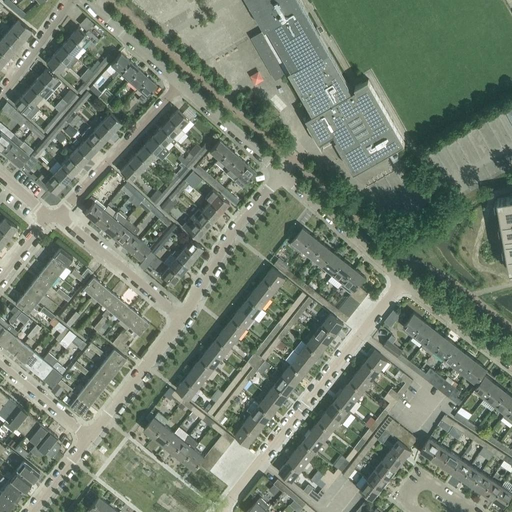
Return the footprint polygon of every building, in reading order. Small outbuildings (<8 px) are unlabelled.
[(9,0),(6,4),(12,9),(16,5),(9,0)] [(350,88),(299,0),(255,0),(270,26),(251,37),(267,65),(274,61),(282,75),(289,71),(313,113),(306,116),(309,121),(307,122),(308,122),(309,121),(312,127),(311,128),(313,128),(316,134),(315,134),(315,135),(316,134),(319,140),(318,141),(319,140),(320,141),(334,133),(337,138),(339,142),(337,142),(339,145),(339,146),(354,171),(385,153),(405,142),(368,78),(362,82),(361,82),(355,86),(356,88),(352,90),(350,88)] [(19,8),(16,12),(22,17),(25,13),(19,8)] [(18,18),(10,27),(23,39),(23,38),(31,29),(18,18)] [(78,26),(70,35),(81,45),(86,39),(93,45),(99,38),(88,28),(85,32),(78,26)] [(10,27),(10,28),(3,36),(2,36),(16,48),(16,47),(23,39),(10,27)] [(81,45),(70,35),(62,44),(73,54),(81,45)] [(2,36),(2,37),(0,39),(0,50),(8,57),(13,50),(15,48),(16,48),(2,36)] [(65,63),(73,54),(62,44),(54,53),(65,63)] [(119,71),(129,60),(120,52),(110,63),(116,68),(111,74),(114,77),(119,71)] [(65,63),(54,53),(50,58),(49,57),(46,61),(46,62),(57,72),(65,63)] [(112,56),(109,53),(101,62),(104,65),(112,56)] [(128,79),(138,68),(129,60),(119,71),(128,79)] [(101,69),(97,66),(92,71),(96,75),(101,69)] [(47,67),(39,76),(53,90),(62,81),(47,67)] [(137,87),(147,76),(138,68),(128,79),(137,87)] [(93,78),(89,75),(84,81),(88,84),(93,78)] [(39,76),(31,85),(42,95),(45,99),(53,90),(39,76)] [(157,84),(147,76),(137,87),(143,92),(138,98),(141,101),(157,84)] [(85,88),(81,84),(76,90),(80,93),(85,88)] [(92,84),(89,88),(94,93),(98,89),(92,84)] [(42,95),(31,85),(22,94),(33,104),(42,95)] [(91,93),(87,90),(79,100),(83,103),(91,93)] [(78,96),(74,92),(66,101),(70,105),(78,96)] [(101,92),(98,96),(103,101),(107,97),(101,92)] [(25,113),(33,104),(22,94),(14,103),(25,113)] [(83,103),(79,100),(71,109),(75,112),(83,103)] [(110,100),(106,104),(112,109),(115,105),(110,100)] [(70,105),(66,101),(58,111),(62,114),(70,105)] [(14,108),(9,114),(21,124),(26,118),(14,108)] [(124,113),(118,108),(115,112),(120,117),(124,113)] [(178,108),(169,117),(180,128),(188,118),(178,108)] [(82,118),(75,112),(71,109),(63,118),(67,121),(74,127),(82,118)] [(113,131),(121,122),(110,112),(102,121),(113,131)] [(59,117),(55,114),(51,120),(54,123),(59,117)] [(180,128),(169,117),(161,126),(176,141),(184,132),(180,128)] [(63,118),(59,123),(62,127),(67,121),(63,118)] [(0,149),(10,138),(13,133),(0,121),(0,149)] [(104,140),(113,131),(102,121),(94,129),(104,140)] [(30,122),(26,125),(32,130),(35,127),(30,122)] [(47,124),(43,129),(46,132),(51,127),(47,124)] [(70,124),(64,130),(72,137),(77,131),(70,124)] [(104,140),(94,129),(89,125),(81,134),(86,138),(96,148),(104,140)] [(176,141),(161,126),(153,135),(163,145),(164,145),(169,139),(173,143),(176,141)] [(56,127),(51,132),(54,136),(59,130),(56,127)] [(39,130),(36,134),(41,139),(44,135),(39,130)] [(60,131),(55,136),(59,140),(64,134),(60,131)] [(13,133),(10,138),(0,149),(9,157),(19,145),(19,146),(23,141),(13,133)] [(163,145),(153,135),(144,144),(155,154),(160,148),(164,151),(167,148),(164,145),(163,145)] [(52,139),(48,136),(43,141),(47,145),(52,139)] [(88,157),(96,148),(86,138),(77,147),(88,157)] [(213,141),(209,138),(201,147),(204,151),(213,141)] [(209,150),(219,158),(228,147),(219,139),(209,150)] [(155,154),(144,144),(136,153),(147,163),(155,154)] [(204,151),(201,147),(196,144),(195,145),(199,149),(193,157),(197,160),(204,151)] [(28,154),(19,146),(19,145),(9,157),(19,165),(28,154)] [(40,145),(35,150),(39,154),(44,148),(40,145)] [(80,166),(88,157),(77,147),(69,156),(80,166)] [(224,170),(237,155),(228,147),(219,158),(215,162),(224,170)] [(147,163),(136,153),(128,161),(139,171),(147,163)] [(197,160),(193,157),(188,153),(183,159),(179,155),(176,158),(180,161),(189,169),(197,160)] [(32,154),(21,167),(27,172),(38,159),(32,154)] [(233,178),(246,163),(237,155),(224,170),(233,178)] [(72,175),(80,166),(69,156),(61,165),(72,175)] [(139,171),(128,161),(120,170),(131,180),(139,171)] [(189,169),(180,161),(172,170),(174,172),(181,178),(189,169)] [(256,171),(246,163),(233,178),(243,186),(256,171)] [(198,164),(195,167),(200,172),(204,169),(198,164)] [(64,183),(72,175),(61,165),(53,174),(63,183),(64,183)] [(192,170),(188,176),(191,179),(196,173),(192,170)] [(53,174),(48,178),(42,172),(35,179),(46,189),(49,186),(55,192),(60,188),(61,189),(65,185),(64,183),(63,183),(53,174)] [(117,172),(114,175),(123,184),(127,180),(117,172)] [(174,172),(166,181),(173,187),(181,178),(174,172)] [(207,172),(204,175),(209,180),(213,177),(207,172)] [(185,179),(177,188),(181,191),(188,182),(185,179)] [(216,180),(213,183),(222,191),(225,188),(216,180)] [(130,184),(126,187),(132,193),(136,189),(130,184)] [(170,190),(166,187),(161,193),(165,196),(170,190)] [(209,201),(220,211),(225,206),(227,206),(229,204),(229,202),(212,187),(204,197),(209,201)] [(181,191),(177,188),(169,197),(172,201),(175,203),(177,201),(176,197),(181,191)] [(225,188),(222,191),(231,200),(234,196),(225,188)] [(136,189),(132,193),(141,201),(144,197),(136,189)] [(165,196),(161,193),(157,189),(149,198),(153,202),(157,205),(165,196)] [(103,208),(105,206),(91,195),(84,204),(88,208),(84,212),(94,220),(103,208)] [(511,195),(510,196),(497,198),(497,199),(499,207),(501,224),(503,231),(505,245),(506,253),(509,270),(511,269),(511,195)] [(144,197),(141,201),(139,203),(148,211),(153,205),(144,197)] [(172,201),(169,197),(164,203),(168,206),(172,201)] [(209,201),(202,210),(213,220),(220,211),(209,201)] [(202,210),(199,207),(191,216),(191,217),(205,229),(209,224),(210,224),(213,221),(213,220),(202,210)] [(103,227),(112,216),(103,208),(94,220),(103,227)] [(156,208),(153,212),(158,217),(162,213),(156,208)] [(5,216),(4,216),(5,217),(0,222),(0,227),(9,235),(16,226),(17,226),(5,216)] [(121,223),(112,216),(103,227),(112,235),(122,223),(121,223)] [(165,216),(162,220),(167,225),(170,222),(165,216)] [(191,216),(190,216),(182,225),(197,238),(201,233),(203,233),(205,230),(205,229),(191,217),(191,216)] [(135,226),(126,218),(121,223),(122,223),(112,235),(121,243),(135,226)] [(177,226),(173,223),(169,229),(172,232),(177,226)] [(140,239),(134,234),(139,229),(135,226),(121,243),(130,250),(140,239)] [(0,227),(0,243),(2,245),(2,244),(6,238),(9,235),(9,236),(9,235),(0,227)] [(300,252),(302,249),(313,235),(309,233),(310,232),(303,227),(289,244),(300,252)] [(170,235),(166,232),(158,241),(162,245),(170,235)] [(312,257),(324,243),(323,243),(319,241),(320,240),(313,235),(302,249),(312,257)] [(191,237),(183,247),(195,257),(203,247),(191,237)] [(150,247),(140,239),(130,250),(140,258),(150,247)] [(162,245),(158,241),(150,251),(154,254),(162,245)] [(334,251),(333,251),(333,252),(330,249),(330,248),(324,243),(312,257),(323,265),(334,251)] [(72,255),(60,245),(60,246),(53,255),(65,264),(72,255)] [(183,247),(178,253),(174,249),(171,253),(175,256),(187,266),(195,257),(183,247)] [(154,254),(150,251),(142,260),(150,267),(158,257),(154,254)] [(333,273),(344,259),(343,260),(340,257),(340,256),(334,251),(323,265),(333,273)] [(64,264),(65,265),(65,264),(53,255),(52,255),(53,255),(46,264),(45,264),(57,274),(58,274),(57,273),(64,264)] [(179,275),(187,266),(175,256),(168,265),(179,275)] [(343,281),(354,267),(353,268),(350,265),(351,264),(344,259),(333,273),(343,281)] [(273,264),(284,272),(287,268),(277,260),(273,264)] [(57,274),(45,264),(45,265),(38,274),(50,283),(57,274)] [(171,284),(179,275),(168,265),(160,275),(171,284)] [(272,267),(264,276),(277,287),(285,277),(272,266),(271,267),(272,267)] [(354,267),(343,281),(340,285),(350,294),(354,289),(358,284),(365,275),(364,275),(364,276),(360,273),(361,272),(354,267)] [(88,268),(82,275),(86,279),(92,271),(88,268)] [(297,276),(287,268),(284,272),(294,280),(297,276)] [(71,272),(77,277),(80,274),(73,269),(71,272)] [(38,274),(31,283),(30,283),(42,293),(43,293),(42,292),(49,283),(50,284),(50,283),(38,274)] [(86,279),(82,275),(80,274),(77,277),(83,282),(86,279)] [(102,283),(93,276),(93,275),(83,287),(92,294),(92,295),(102,283)] [(277,287),(264,276),(256,286),(269,297),(277,287)] [(308,284),(297,276),(294,280),(304,288),(308,284)] [(30,283),(30,284),(23,293),(23,292),(23,293),(35,302),(42,293),(30,283)] [(111,290),(111,291),(102,283),(92,295),(89,298),(93,301),(96,297),(102,302),(101,302),(102,302),(111,290)] [(318,292),(308,284),(304,288),(314,296),(318,292)] [(368,292),(358,284),(354,289),(364,297),(368,292)] [(269,297),(256,286),(256,287),(248,297),(261,307),(269,297)] [(65,292),(59,287),(56,291),(62,295),(65,292)] [(364,297),(354,289),(350,294),(360,302),(364,297)] [(121,298),(120,298),(111,291),(112,291),(111,290),(102,302),(102,303),(102,302),(108,307),(104,312),(106,314),(104,316),(105,317),(111,310),(121,298)] [(302,291),(294,301),(298,304),(306,294),(302,291)] [(68,294),(65,292),(62,295),(68,300),(71,297),(68,294)] [(328,300),(318,292),(314,296),(325,304),(328,300)] [(35,302),(23,293),(16,302),(15,302),(27,312),(28,311),(27,311),(32,305),(36,309),(39,305),(35,302)] [(357,306),(360,302),(350,294),(347,298),(357,306)] [(309,296),(301,306),(305,309),(313,299),(309,296)] [(261,307),(248,297),(240,306),(253,317),(261,307)] [(353,311),(357,306),(347,298),(343,303),(353,311)] [(120,318),(130,306),(129,306),(120,299),(111,310),(120,318)] [(338,309),(328,300),(325,304),(335,313),(338,309)] [(290,314),(298,304),(294,301),(286,311),(290,314)] [(353,311),(343,303),(339,308),(349,316),(353,311)] [(47,314),(50,310),(44,305),(41,309),(47,314)] [(129,325),(139,314),(139,313),(138,314),(130,306),(120,318),(129,325)] [(253,317),(240,306),(240,307),(232,317),(245,327),(253,317)] [(297,319),(305,309),(301,306),(293,316),(297,319)] [(18,308),(13,314),(16,317),(17,316),(21,311),(18,308)] [(339,308),(338,309),(335,313),(345,321),(349,316),(339,308)] [(50,310),(47,314),(52,318),(54,317),(55,315),(50,310)] [(21,311),(17,316),(25,323),(29,317),(21,311)] [(71,317),(75,320),(80,314),(76,311),(71,317)] [(282,324),(290,314),(286,311),(278,321),(282,324)] [(335,333),(343,323),(330,312),(322,323),(335,333)] [(414,334),(424,320),(424,321),(420,318),(421,317),(414,312),(403,326),(414,334)] [(148,321),(139,314),(129,325),(139,333),(149,321),(148,321)] [(103,315),(98,321),(103,325),(108,319),(105,317),(104,316),(103,315)] [(0,333),(6,327),(9,323),(0,316),(0,333)] [(289,329),(297,319),(293,316),(285,326),(289,329)] [(58,320),(54,317),(52,318),(50,322),(54,325),(58,320)] [(66,323),(70,326),(75,320),(71,317),(66,323)] [(232,317),(224,327),(224,326),(224,327),(237,337),(245,327),(232,317)] [(424,342),(435,328),(434,328),(431,326),(431,325),(424,320),(414,334),(424,342)] [(98,331),(103,325),(98,321),(93,327),(98,331)] [(274,334),(282,324),(278,321),(270,331),(274,334)] [(36,323),(31,329),(35,332),(40,326),(36,323)] [(327,344),(335,333),(322,323),(314,333),(327,344)] [(65,326),(60,332),(64,335),(69,329),(65,326)] [(281,339),(289,329),(285,326),(277,336),(281,339)] [(15,334),(15,335),(6,327),(0,333),(0,341),(5,346),(15,334)] [(237,337),(224,327),(216,337),(229,347),(237,337)] [(435,328),(424,342),(421,346),(432,353),(434,350),(445,336),(444,336),(441,334),(441,333),(435,328)] [(30,338),(35,332),(31,329),(27,335),(30,338)] [(69,329),(64,335),(71,341),(71,340),(72,341),(77,335),(69,329)] [(126,334),(122,331),(118,337),(121,340),(126,334)] [(267,344),(274,334),(270,331),(263,341),(267,344)] [(59,341),(64,335),(60,332),(55,338),(59,341)] [(319,354),(327,344),(314,333),(306,343),(319,354)] [(24,342),(15,335),(15,334),(5,346),(5,347),(6,346),(15,353),(14,354),(24,342)] [(128,347),(124,343),(129,336),(126,334),(121,340),(117,346),(124,352),(128,347)] [(77,335),(72,341),(78,345),(77,346),(81,349),(86,343),(77,335)] [(273,349),(281,339),(277,336),(269,346),(273,349)] [(445,358),(455,344),(451,342),(452,341),(445,336),(434,350),(445,358)] [(121,340),(118,337),(113,343),(117,346),(121,340)] [(229,347),(216,337),(208,347),(221,358),(229,347)] [(388,339),(382,345),(397,356),(400,352),(402,350),(388,339)] [(88,345),(94,350),(97,346),(91,341),(88,345)] [(259,354),(267,344),(263,341),(255,351),(259,354)] [(34,350),(33,350),(24,343),(25,342),(24,342),(14,354),(15,354),(24,361),(24,362),(34,350)] [(311,364),(319,354),(306,343),(298,353),(311,364)] [(455,366),(466,352),(465,352),(462,350),(462,349),(455,344),(445,358),(455,366)] [(97,346),(94,350),(99,354),(101,352),(103,351),(97,346)] [(265,359),(273,349),(269,346),(261,356),(265,359)] [(114,347),(113,347),(114,348),(110,352),(104,348),(103,351),(101,352),(118,366),(125,357),(126,356),(114,347)] [(221,358),(208,347),(200,357),(213,368),(221,358)] [(387,359),(374,349),(366,359),(379,369),(387,359)] [(43,357),(42,357),(34,350),(24,362),(33,369),(43,357)] [(56,361),(56,360),(57,359),(48,351),(43,357),(33,369),(33,370),(34,369),(42,376),(42,377),(56,361)] [(257,361),(261,356),(260,357),(258,355),(259,354),(255,351),(247,361),(251,364),(255,359),(257,361)] [(101,352),(99,354),(98,356),(104,360),(99,366),(111,376),(111,375),(118,366),(101,352)] [(410,360),(400,352),(397,356),(407,364),(410,360)] [(465,374),(476,360),(475,360),(472,358),(472,357),(466,352),(455,366),(465,374)] [(304,374),(311,364),(298,353),(290,363),(304,374)] [(265,359),(261,356),(257,361),(255,359),(251,364),(253,366),(257,369),(265,359)] [(200,357),(193,367),(192,367),(205,378),(213,368),(200,357)] [(379,369),(366,359),(358,369),(372,379),(379,369)] [(72,364),(78,368),(81,364),(76,360),(72,364)] [(421,368),(410,360),(407,364),(417,372),(421,368)] [(487,368),(486,368),(486,367),(486,368),(482,366),(483,365),(476,360),(465,374),(476,382),(487,368)] [(52,385),(65,368),(56,361),(42,377),(43,377),(51,384),(52,385)] [(243,375),(251,364),(247,361),(239,371),(243,375)] [(296,384),(304,374),(290,363),(282,373),(296,384)] [(87,369),(81,364),(78,368),(84,373),(87,369)] [(111,376),(99,366),(99,367),(92,375),(91,375),(103,385),(104,385),(103,384),(110,375),(111,376)] [(249,380),(257,369),(253,366),(245,376),(249,380)] [(192,367),(184,377),(198,388),(205,378),(192,367)] [(428,380),(435,371),(430,367),(426,372),(421,368),(417,372),(428,380)] [(372,379),(358,369),(350,379),(364,390),(372,379)] [(235,385),(243,375),(239,371),(231,382),(235,385)] [(438,388),(445,379),(435,371),(428,380),(438,388)] [(405,381),(401,387),(405,390),(413,380),(403,372),(399,377),(405,381)] [(288,394),(296,384),(282,373),(274,383),(288,394)] [(492,380),(485,374),(474,389),(485,397),(496,383),(496,382),(495,383),(492,380)] [(91,375),(91,376),(84,385),(91,390),(96,394),(103,385),(91,375)] [(241,390),(249,380),(245,376),(237,386),(241,390)] [(184,377),(177,387),(176,387),(190,398),(190,397),(198,388),(184,377)] [(57,382),(63,387),(66,383),(60,379),(57,382)] [(364,390),(350,379),(342,389),(356,400),(364,390)] [(455,387),(455,386),(445,379),(438,388),(448,396),(455,387)] [(63,387),(57,382),(51,390),(57,395),(63,387)] [(227,395),(235,385),(231,382),(223,392),(227,395)] [(76,394),(70,389),(72,388),(66,383),(63,387),(69,392),(68,393),(68,394),(68,393),(74,398),(69,404),(69,403),(69,404),(81,414),(81,413),(88,404),(89,404),(76,394)] [(280,404),(288,394),(274,383),(266,393),(280,404)] [(495,405),(506,391),(506,390),(505,391),(502,388),(496,383),(485,397),(495,405)] [(96,394),(91,390),(84,385),(77,394),(76,394),(89,404),(88,403),(95,394),(96,395),(96,394)] [(233,400),(241,390),(237,386),(229,396),(233,400)] [(397,400),(405,390),(401,387),(397,392),(391,387),(387,392),(397,400)] [(461,391),(455,387),(448,396),(459,404),(462,400),(457,396),(461,391)] [(0,405),(8,396),(0,388),(0,405)] [(356,400),(342,389),(334,399),(348,410),(356,400)] [(175,390),(171,394),(181,402),(184,398),(175,390)] [(506,413),(511,404),(511,395),(506,391),(495,405),(506,413)] [(219,405),(227,395),(223,392),(215,402),(219,405)] [(389,410),(397,400),(387,392),(383,397),(389,401),(385,407),(389,410)] [(272,414),(280,404),(266,393),(258,403),(272,414)] [(18,404),(8,396),(0,405),(0,414),(6,419),(18,404)] [(225,410),(233,400),(229,396),(221,406),(225,410)] [(184,398),(181,402),(191,410),(195,406),(184,398)] [(348,410),(334,399),(326,409),(340,420),(348,410)] [(211,415),(219,405),(215,402),(207,412),(211,415)] [(264,424),(272,414),(258,403),(251,413),(264,424)] [(28,412),(18,404),(6,419),(3,423),(13,431),(16,427),(28,412)] [(511,404),(506,413),(503,417),(511,423),(511,404)] [(195,406),(191,410),(202,418),(205,414),(195,406)] [(217,420),(225,410),(221,406),(213,417),(217,420)] [(381,420),(389,410),(385,407),(377,417),(381,420)] [(340,420),(326,409),(318,420),(332,430),(340,420)] [(465,424),(468,419),(457,411),(454,416),(465,424)] [(38,420),(28,412),(16,427),(25,435),(38,420)] [(256,434),(264,424),(251,413),(243,423),(256,434)] [(205,414),(202,418),(212,426),(215,422),(205,414)] [(451,426),(452,425),(455,421),(444,414),(441,419),(451,426)] [(164,424),(155,416),(154,415),(143,429),(144,429),(154,437),(164,424)] [(386,429),(394,419),(389,415),(381,425),(385,428),(386,429)] [(373,430),(381,420),(377,417),(369,427),(373,430)] [(390,433),(399,422),(394,419),(386,429),(390,433)] [(478,427),(468,419),(465,424),(475,431),(478,427)] [(48,428),(38,420),(25,435),(35,443),(48,428)] [(324,440),(332,430),(318,420),(310,430),(324,440)] [(455,421),(452,425),(462,432),(465,427),(455,421)] [(215,422),(212,426),(222,434),(225,430),(215,422)] [(394,435),(395,437),(403,426),(399,422),(390,433),(394,435)] [(248,444),(256,434),(243,423),(235,433),(248,444)] [(164,445),(174,432),(174,431),(164,424),(154,437),(164,445)] [(385,428),(381,425),(373,435),(377,438),(382,432),(385,428)] [(400,440),(408,430),(403,426),(395,437),(400,440)] [(365,440),(373,430),(369,427),(361,437),(365,440)] [(475,434),(465,427),(462,432),(472,439),(475,434)] [(489,434),(478,427),(475,431),(486,438),(489,434)] [(48,428),(35,443),(31,449),(36,454),(43,453),(45,451),(52,456),(61,445),(55,440),(58,436),(48,428)] [(225,430),(222,434),(221,434),(231,442),(235,437),(225,430)] [(316,450),(324,440),(310,430),(302,440),(316,450)] [(405,444),(413,434),(408,430),(400,440),(405,444)] [(184,440),(174,432),(164,445),(174,453),(184,440)] [(231,442),(221,434),(218,439),(227,447),(231,442)] [(417,438),(413,434),(405,444),(409,448),(417,438)] [(485,441),(475,434),(472,439),(482,446),(485,441)] [(500,441),(489,434),(486,438),(497,445),(500,441)] [(184,440),(174,453),(184,461),(194,448),(198,442),(189,435),(185,440),(184,440)] [(377,438),(373,435),(365,445),(369,448),(377,438)] [(400,440),(395,437),(394,435),(390,441),(392,443),(388,447),(391,449),(403,459),(407,455),(408,455),(411,451),(410,450),(411,449),(409,448),(405,444),(400,440)] [(358,450),(365,440),(361,437),(353,447),(358,450)] [(440,444),(429,437),(420,450),(425,453),(424,455),(429,458),(430,457),(431,457),(440,444)] [(227,447),(218,439),(214,444),(224,451),(227,447)] [(308,460),(316,450),(302,440),(295,449),(308,460)] [(496,448),(485,441),(482,446),(493,453),(496,448)] [(511,448),(500,441),(497,445),(508,452),(511,448)] [(18,444),(14,448),(24,456),(28,452),(18,444)] [(220,456),(224,451),(214,444),(210,449),(220,456)] [(440,444),(431,457),(435,460),(434,461),(440,465),(440,464),(441,464),(450,450),(440,444)] [(365,445),(358,454),(362,457),(369,448),(365,445)] [(349,460),(358,450),(353,447),(345,457),(349,460)] [(204,456),(194,448),(184,461),(194,469),(199,463),(203,458),(204,456)] [(506,455),(496,448),(493,453),(503,460),(506,455)] [(216,461),(220,456),(210,449),(206,453),(216,461)] [(300,470),(308,460),(295,449),(287,460),(300,470)] [(391,449),(383,459),(395,469),(399,464),(400,465),(404,460),(403,459),(391,449)] [(450,450),(441,464),(446,467),(445,468),(450,472),(451,471),(460,457),(450,450)] [(216,461),(206,453),(204,456),(203,458),(212,466),(216,461)] [(358,454),(350,464),(354,467),(362,457),(358,454)] [(511,458),(506,455),(503,460),(511,465),(511,458)] [(342,470),(349,460),(345,457),(337,467),(342,470)] [(460,457),(451,471),(456,474),(455,475),(460,479),(461,477),(461,478),(470,464),(460,457)] [(209,471),(212,466),(203,458),(199,463),(209,471)] [(39,471),(24,459),(15,469),(31,481),(39,471)] [(383,459),(375,468),(388,478),(391,474),(392,475),(396,470),(395,469),(383,459)] [(292,481),(300,470),(287,460),(279,470),(292,481)] [(350,464),(342,474),(347,478),(355,468),(354,468),(354,467),(350,464)] [(470,464),(461,478),(466,481),(465,482),(470,485),(471,484),(472,485),(481,471),(470,464)] [(342,470),(337,467),(333,473),(327,468),(324,473),(334,481),(342,470)] [(375,468),(367,478),(380,488),(383,484),(384,485),(388,480),(387,479),(388,478),(375,468)] [(23,491),(31,481),(15,469),(8,479),(23,491)] [(481,471),(472,485),(477,488),(476,489),(481,492),(482,491),(482,492),(491,478),(481,471)] [(325,491),(334,481),(324,473),(320,478),(316,483),(322,487),(321,488),(325,491)] [(367,478),(363,474),(355,484),(360,488),(372,498),(376,493),(377,494),(381,489),(380,489),(380,488),(367,478)] [(273,483),(283,491),(288,487),(278,478),(273,483)] [(491,478),(482,492),(487,495),(486,496),(492,499),(492,498),(493,499),(502,485),(491,478)] [(0,489),(15,501),(23,491),(8,479),(0,488),(0,489)] [(511,491),(502,485),(493,499),(497,501),(496,503),(502,506),(502,505),(503,505),(507,499),(508,500),(509,498),(508,498),(511,492),(511,491)] [(297,494),(288,487),(283,491),(284,491),(293,498),(297,494)] [(318,501),(325,491),(321,488),(318,493),(312,488),(308,493),(318,501)] [(0,505),(7,511),(15,501),(0,489),(0,505)] [(307,503),(297,494),(293,498),(303,507),(307,503)] [(92,511),(102,511),(109,503),(99,495),(88,509),(92,511)] [(263,511),(267,509),(257,500),(245,511),(263,511)] [(371,511),(374,509),(364,501),(360,505),(368,511),(371,511)] [(118,511),(119,511),(109,503),(102,511),(118,511)] [(316,511),(317,511),(307,503),(303,507),(308,511),(316,511)]
